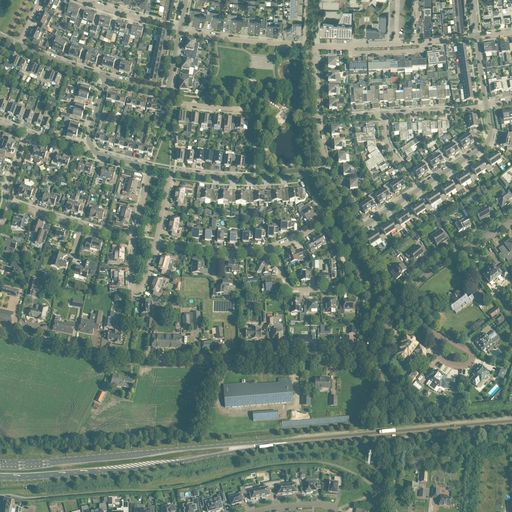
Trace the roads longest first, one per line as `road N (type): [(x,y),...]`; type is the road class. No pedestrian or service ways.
road 1 (unclassified): [(375,354),(126,357),(0,329)]
road 2 (primary): [(0,476),(141,467),(280,442)]
road 3 (primary): [(280,442),(0,462)]
road 4 (primary): [(511,422),(280,442)]
road 5 (residential): [(322,222),(343,259),(343,289),(289,288),(273,246)]
road 6 (residential): [(180,26),(301,43),(306,0)]
road 7 (residential): [(322,173),(171,170)]
road 8 (residential): [(400,302),(427,272),(511,221)]
road 9 (residential): [(416,190),(486,143),(485,105)]
